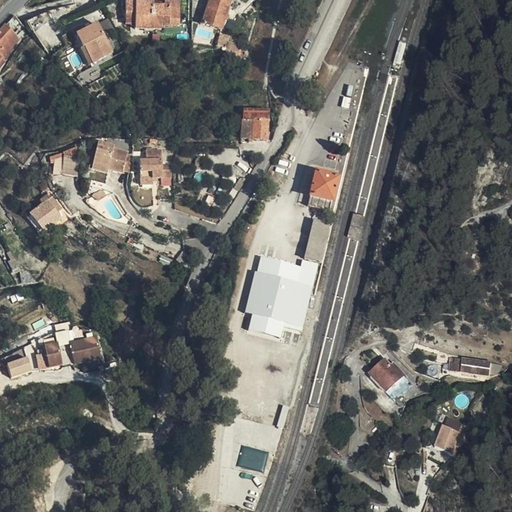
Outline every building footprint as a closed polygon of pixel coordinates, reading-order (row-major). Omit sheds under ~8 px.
[(125,0),(125,23),(142,24),(142,29),(152,29),(152,0),(125,0)] [(161,25),(178,26),(179,26),(179,0),(152,0),(152,29),(159,29),(161,30),(161,25)] [(221,26),(229,0),(208,0),(202,22),(221,26)] [(15,14),(5,25),(15,34),(24,24),(15,14)] [(96,26),(102,38),(117,31),(110,18),(96,26)] [(111,54),(102,38),(96,26),(76,37),(82,49),(84,48),(92,64),(111,54)] [(0,61),(17,39),(4,27),(0,31),(0,61)] [(227,47),(229,41),(231,34),(219,31),(215,44),(227,47)] [(17,39),(0,61),(0,64),(18,40),(17,39)] [(227,47),(240,52),(242,44),(229,41),(227,47)] [(406,45),(400,43),(394,63),(401,65),(406,45)] [(240,52),(227,47),(225,52),(239,56),(240,52)] [(351,95),(353,87),(346,85),(344,94),(351,95)] [(349,108),(351,98),(343,96),(341,107),(349,108)] [(270,109),(244,108),(241,137),(268,139),(270,109)] [(99,140),(96,139),(90,162),(109,167),(109,164),(94,160),(99,140)] [(94,160),(109,164),(109,167),(124,170),(129,150),(114,147),(115,144),(99,140),(94,160)] [(162,150),(147,151),(148,160),(141,161),(142,185),(155,184),(155,181),(154,178),(160,177),(164,177),(162,150)] [(64,155),(62,171),(78,172),(80,154),(64,153),(64,155)] [(54,159),(53,174),(62,171),(64,155),(54,159)] [(342,173),(320,167),(310,208),(322,211),(332,213),(342,173)] [(106,192),(113,188),(110,182),(99,186),(98,189),(106,192)] [(47,199),(57,212),(63,207),(51,191),(44,196),(47,199)] [(47,227),(55,221),(61,216),(57,212),(47,199),(31,213),(44,229),(47,227)] [(27,216),(40,233),(44,229),(31,213),(27,216)] [(365,216),(353,213),(347,237),(359,240),(365,216)] [(320,219),(308,262),(320,265),(331,222),(320,219)] [(50,232),(59,225),(55,221),(47,227),(50,232)] [(320,265),(308,262),(306,268),(259,255),(239,332),(280,343),(283,330),(301,335),(320,265)] [(99,335),(72,340),(76,361),(103,356),(99,335)] [(60,340),(46,342),(49,363),(63,361),(60,340)] [(0,382),(1,384),(33,371),(24,349),(0,358),(0,382)] [(366,374),(394,398),(409,381),(382,357),(366,374)] [(448,371),(488,374),(488,360),(453,358),(453,362),(448,362),(448,371)] [(418,384),(428,387),(430,381),(420,378),(418,384)] [(435,447),(456,453),(462,431),(441,425),(435,447)]
